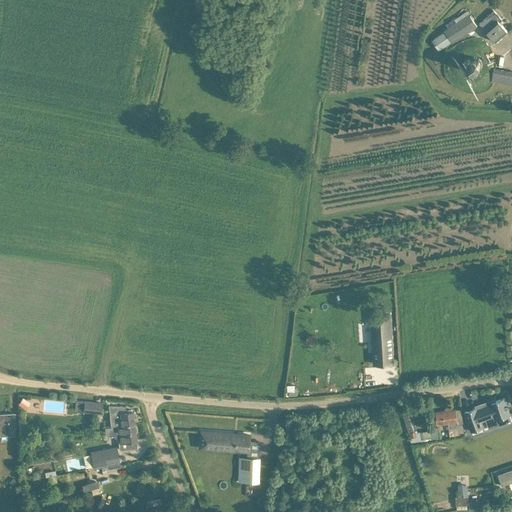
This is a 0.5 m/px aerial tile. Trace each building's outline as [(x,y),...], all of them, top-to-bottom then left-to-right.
[(458,39),(477,25),(467,10),(449,22),(451,25),(443,30),(444,31),(433,39),(440,49),(452,41),(452,42),(453,42),(455,46),(460,42),(458,39)] [(479,23),(489,34),(495,41),(507,31),(499,21),(502,19),(494,10),(479,23)] [(475,74),(477,74),(478,73),(479,72),(480,71),(481,70),(482,68),(482,67),(482,65),(482,64),(482,62),(481,61),(480,59),(479,58),(478,57),(476,57),(475,56),(473,56),(472,56),(470,57),(469,57),(468,58),(466,59),(466,61),(465,62),(465,64),(464,65),(465,67),(465,68),(466,70),(466,71),(468,72),(469,73),(470,74),(472,74),(473,74),(475,74)] [(511,71),(494,69),(492,82),(511,85),(511,71)] [(390,314),(372,315),(374,363),(392,362),(390,314)] [(22,397),(17,404),(26,410),(30,403),(22,397)] [(476,408),(465,412),(471,430),(483,426),(481,420),(487,418),(488,421),(510,413),(504,398),(491,402),(491,403),(476,408)] [(76,400),(75,410),(82,410),(82,411),(95,412),(96,402),(84,401),(76,400)] [(108,405),(111,426),(119,425),(135,423),(134,419),(135,419),(136,418),(135,412),(134,412),(133,412),(133,411),(126,412),(125,405),(108,405)] [(450,436),(466,434),(464,422),(462,408),(455,408),(436,411),(438,424),(448,423),(450,436)] [(15,427),(15,423),(15,413),(0,413),(0,435),(15,435),(14,427),(15,427)] [(414,431),(411,415),(405,416),(409,431),(410,431),(412,442),(440,438),(438,426),(431,428),(432,430),(416,432),(416,430),(414,431)] [(135,425),(135,423),(119,425),(111,426),(115,426),(118,449),(137,446),(136,432),(136,431),(137,431),(137,425),(135,425)] [(250,434),(207,431),(206,447),(218,448),(218,445),(230,446),(229,449),(249,450),(250,434)] [(115,447),(91,452),(92,453),(94,465),(94,466),(119,461),(115,447)] [(260,482),(261,457),(240,456),(239,481),(260,482)] [(511,468),(498,473),(502,485),(511,481),(511,468)] [(14,477),(9,481),(12,485),(17,481),(14,477)] [(98,480),(90,482),(92,494),(101,492),(100,485),(99,485),(98,480)] [(455,504),(455,508),(467,508),(467,504),(468,504),(468,495),(468,484),(457,484),(457,496),(455,496),(455,504)] [(155,498),(147,500),(149,507),(168,502),(166,495),(163,496),(155,498)] [(101,496),(97,505),(100,507),(105,497),(101,496)]
